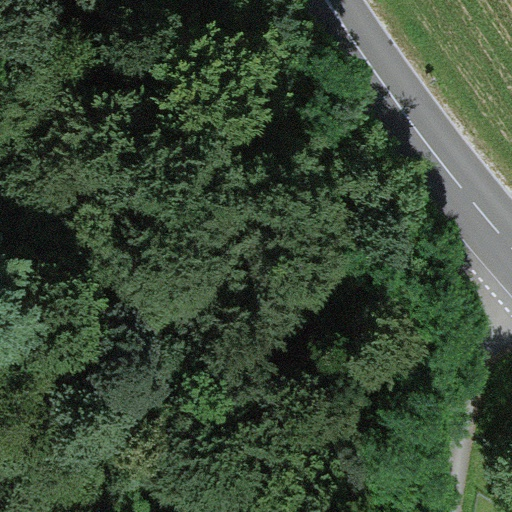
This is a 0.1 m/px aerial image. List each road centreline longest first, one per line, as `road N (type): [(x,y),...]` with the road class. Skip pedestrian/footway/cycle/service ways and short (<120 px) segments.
road 1 (tertiary): [(511,245),(329,0)]
road 2 (track): [(444,511),(478,333),(511,282)]
